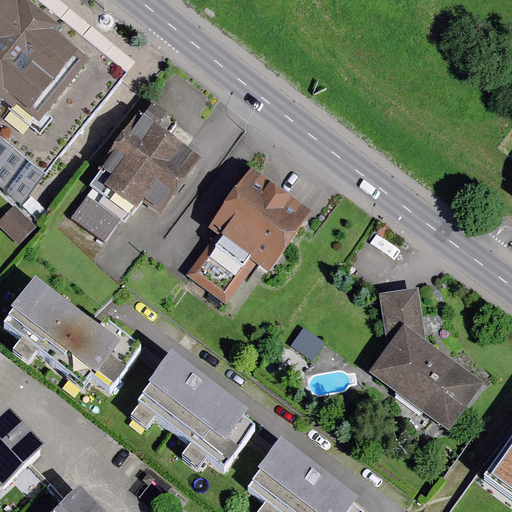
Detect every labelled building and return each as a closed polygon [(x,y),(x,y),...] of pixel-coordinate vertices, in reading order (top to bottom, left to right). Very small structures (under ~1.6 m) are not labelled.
[(122,74),(24,0),(0,0),(0,116),(56,159),(122,74)] [(177,125),(150,105),(80,200),(118,227),(139,198),(159,212),(195,163),(165,141),(177,125)] [(254,284),(298,220),(236,177),(195,235),(212,247),(189,280),(221,302),(241,274),(254,284)] [(15,206),(0,220),(0,226),(19,245),(36,227),(15,206)] [(425,340),(418,289),(380,294),(388,348),(370,373),(449,431),(485,383),(425,340)] [(95,341),(30,292),(1,330),(83,391),(91,381),(109,394),(140,354),(105,327),(95,341)] [(224,473),(254,434),(167,369),(137,407),(224,473)] [(0,486),(38,456),(8,418),(0,424),(0,486)] [(511,439),(484,479),(511,499),(511,439)] [(359,511),(278,451),(247,491),(275,511),(359,511)] [(87,511),(75,500),(62,511),(87,511)]
